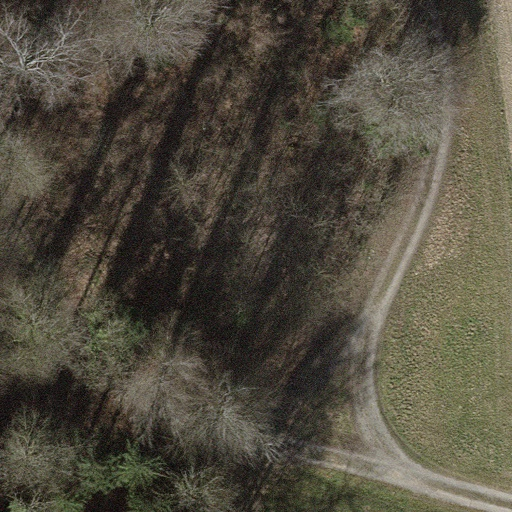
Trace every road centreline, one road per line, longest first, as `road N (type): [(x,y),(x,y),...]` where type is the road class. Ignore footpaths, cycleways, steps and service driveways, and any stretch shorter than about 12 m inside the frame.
road 1 (track): [(277,511),(294,449),(431,186),(445,88),(423,0)]
road 2 (track): [(0,210),(121,389),(294,449),(379,468)]
road 3 (track): [(370,316),(364,403),(379,468),(511,504)]
